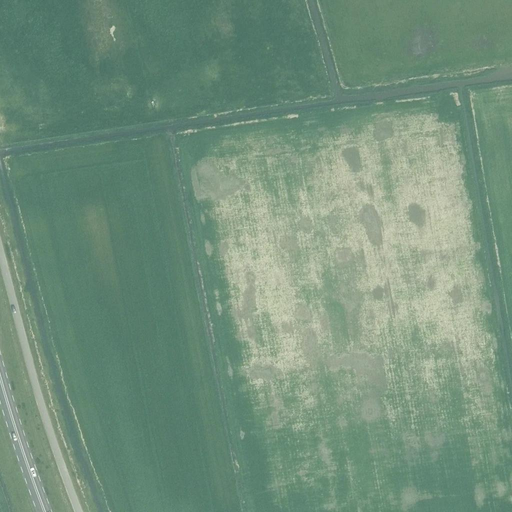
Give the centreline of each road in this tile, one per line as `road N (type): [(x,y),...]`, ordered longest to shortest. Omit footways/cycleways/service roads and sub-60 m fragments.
road 1 (unclassified): [(81,511),(0,245)]
road 2 (primary): [(0,372),(45,511)]
